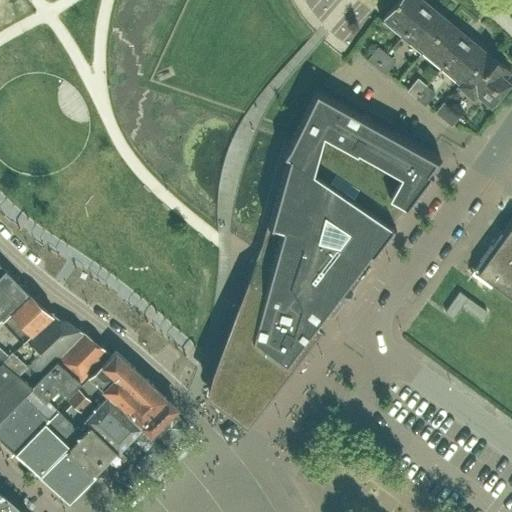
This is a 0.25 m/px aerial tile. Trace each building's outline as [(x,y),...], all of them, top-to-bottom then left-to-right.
[(392,29),(400,36),(427,4),(423,1),(424,0),(390,0),(377,17),(381,20),(384,16),(395,25),(392,29)] [(427,4),(400,36),(409,43),(412,39),(423,48),(448,18),(432,5),(430,7),(427,4)] [(430,61),(439,68),(465,36),(462,33),(464,31),(448,18),(423,48),(433,57),(430,61)] [(465,36),(439,68),(448,75),(451,71),(461,80),(487,49),(471,37),(469,39),(465,36)] [(370,58),(377,64),(387,52),(380,46),(370,58)] [(498,59),(487,49),(461,80),(458,84),(472,95),(475,91),(489,103),(507,82),(502,78),(509,70),(498,59)] [(396,59),(387,52),(377,64),(386,72),(396,59)] [(417,96),(427,84),(418,77),(408,89),(417,96)] [(427,84),(417,96),(426,103),(436,91),(427,84)] [(266,223),(258,253),(242,309),(220,392),(257,411),(312,338),(308,335),(327,309),(329,311),(340,297),(340,298),(341,297),(343,298),(351,288),(349,287),(349,286),(349,285),(357,274),(357,275),(359,273),(364,272),(368,267),(367,262),(367,261),(365,259),(376,245),(379,247),(394,226),(393,225),(392,225),(389,223),(404,204),(405,205),(407,207),(432,173),(431,171),(430,172),(428,171),(440,155),(324,93),(289,142),(286,155),(287,156),(288,156),(291,158),(272,224),(266,223)] [(460,115),(444,102),(436,111),(452,124),(460,115)] [(511,205),(490,235),(496,240),(492,245),(493,246),(475,272),(511,298),(511,205)] [(0,320),(1,321),(28,293),(30,290),(25,286),(23,288),(8,274),(11,272),(6,267),(4,269),(0,273),(0,320)] [(0,362),(52,314),(32,297),(33,296),(29,292),(28,293),(1,321),(0,320),(0,362)] [(53,314),(52,314),(0,362),(0,388),(25,364),(35,354),(64,320),(53,314)] [(25,364),(0,388),(0,415),(54,359),(55,360),(83,332),(82,331),(64,320),(35,354),(25,364)] [(83,332),(55,360),(79,380),(105,351),(98,345),(99,344),(96,341),(95,342),(83,332)] [(66,398),(71,402),(86,417),(135,368),(134,366),(133,367),(131,365),(129,363),(129,364),(114,350),(101,364),(88,376),(66,398)] [(54,403),(79,380),(55,360),(54,359),(0,415),(0,435),(13,448),(12,448),(13,449),(57,406),(54,403)] [(135,368),(86,417),(117,449),(124,441),(125,441),(128,438),(127,437),(140,425),(140,424),(148,432),(174,406),(167,398),(165,396),(163,395),(151,385),(152,384),(149,382),(148,380),(147,380),(145,378),(136,370),(137,369),(135,368)] [(86,417),(71,402),(68,405),(86,423),(90,432),(86,435),(96,445),(81,460),(92,473),(93,472),(93,473),(101,464),(104,468),(120,452),(117,449),(86,417)] [(86,423),(68,405),(65,408),(83,426),(38,472),(40,473),(46,479),(48,480),(68,498),(83,482),(88,477),(89,477),(92,474),(92,473),(81,460),(96,445),(86,435),(90,432),(86,423)] [(57,406),(13,449),(15,451),(18,447),(37,470),(38,472),(83,426),(65,408),(49,425),(44,421),(44,420),(43,419),(57,406)] [(0,502),(9,499),(8,498),(0,491),(0,502)] [(0,502),(0,511),(23,511),(9,499),(0,502)]
